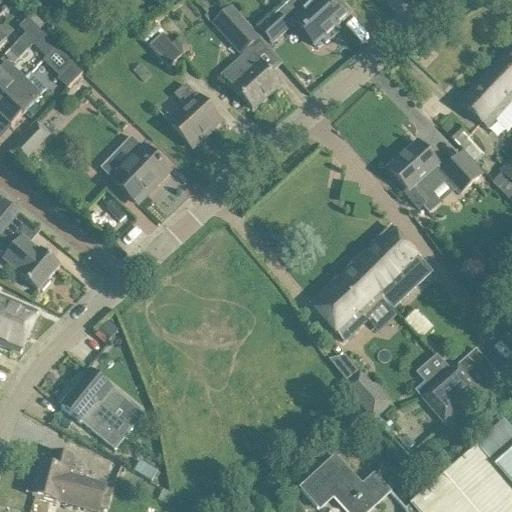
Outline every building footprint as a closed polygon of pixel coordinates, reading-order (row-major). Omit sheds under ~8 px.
[(293,25),(315,48),(322,41),(326,45),(339,33),(336,29),(350,16),(335,0),(319,0),(313,6),(307,0),(292,0),(259,31),(272,45),(293,25)] [(248,63),(226,83),(252,112),(280,87),(250,55),(261,44),(230,9),(213,25),(248,63)] [(20,28),(26,34),(34,25),(28,19),(20,28)] [(34,25),(26,34),(18,43),(27,52),(44,34),(34,25)] [(162,36),(148,48),(168,70),(182,58),(162,36)] [(511,47),(487,73),(511,97),(511,47)] [(45,60),(41,64),(57,79),(58,80),(56,82),(66,92),(81,76),(55,50),(45,60)] [(150,77),(140,65),(133,72),(143,83),(150,77)] [(0,107),(23,83),(7,67),(0,73),(0,107)] [(511,125),(511,97),(487,73),(458,104),(473,118),(486,131),(495,122),(507,132),(511,125)] [(30,75),(23,83),(0,107),(0,126),(4,122),(11,129),(47,92),(30,75)] [(172,127),(179,135),(193,150),(221,125),(186,87),(175,97),(189,112),(172,127)] [(38,125),(10,154),(22,166),(50,137),(38,125)] [(114,180),(112,182),(121,190),(136,204),(154,185),(157,188),(170,175),(155,161),(144,150),(131,138),(119,151),(131,163),(114,180)] [(405,196),(418,210),(419,212),(431,201),(426,196),(443,181),(459,199),(484,177),(463,154),(440,174),(436,169),(438,168),(417,145),(389,171),(408,193),(405,196)] [(511,157),(498,173),(500,175),(511,186),(511,201),(510,204),(511,206),(511,157)] [(0,206),(0,237),(2,238),(21,216),(4,202),(0,206)] [(392,230),(351,269),(385,304),(423,268),(424,267),(406,245),(392,230)] [(20,278),(22,281),(38,294),(60,268),(42,253),(40,254),(21,238),(1,260),(21,277),(20,278)] [(351,269),(311,307),(325,321),(343,344),(365,322),(385,304),(351,269)] [(0,347),(20,355),(37,314),(19,307),(0,298),(0,347)] [(419,312),(408,320),(422,338),(433,329),(419,312)] [(107,324),(99,333),(108,340),(109,341),(116,332),(107,324)] [(446,365),(415,390),(444,423),(481,393),(458,366),(452,372),(446,365)] [(115,451),(132,431),(115,417),(127,402),(91,373),(61,409),(80,425),(82,424),(115,451)] [(343,390),(373,422),(392,404),(360,373),(343,390)] [(511,511),(511,434),(505,426),(406,511),(405,511),(511,511)] [(108,511),(112,497),(114,492),(105,490),(106,488),(78,480),(82,465),(73,462),(74,461),(55,456),(51,469),(41,466),(32,498),(51,503),(57,503),(57,501),(96,511),(99,511),(100,510),(108,511)] [(299,491),(305,497),(317,510),(334,496),(348,511),(367,511),(389,493),(374,477),(362,487),(335,458),(299,491)] [(139,464),(132,474),(149,484),(155,474),(139,464)]
